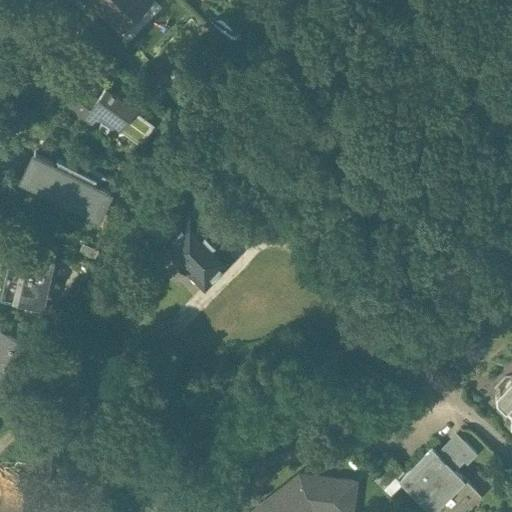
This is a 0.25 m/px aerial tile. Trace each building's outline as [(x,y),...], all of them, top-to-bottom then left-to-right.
[(148,0),(76,0),(111,36),(148,0)] [(46,8),(27,3),(22,22),(41,27),(46,8)] [(135,109),(114,94),(115,92),(113,90),(111,92),(106,88),(98,99),(78,84),(66,102),(86,117),(94,106),(122,127),(135,109)] [(106,174),(74,158),(73,160),(75,160),(73,164),(58,156),(57,158),(59,159),(57,162),(42,156),(32,175),(74,195),(70,201),(97,215),(109,191),(108,191),(108,189),(111,191),(112,189),(100,183),(104,175),(106,176),(106,174)] [(231,253),(190,214),(165,240),(179,254),(178,259),(180,265),(186,267),(191,266),(205,279),(231,253)] [(50,254),(14,246),(5,290),(40,298),(41,297),(40,297),(45,271),(46,271),(50,254)] [(21,332),(3,323),(0,328),(0,372),(8,377),(14,364),(18,365),(30,341),(19,336),(21,332)] [(511,376),(497,392),(497,399),(506,408),(508,406),(511,410),(511,415),(511,416),(511,424),(511,376)] [(477,450),(461,435),(451,445),(464,457),(467,460),(477,450)] [(441,455),(432,446),(394,486),(401,479),(413,490),(418,485),(445,511),(448,511),(466,494),(468,497),(476,489),(454,468),(464,457),(451,445),(441,455)] [(391,457),(373,475),(386,488),(404,470),(391,457)] [(300,473),(252,511),(316,511),(350,511),(355,480),(300,473)]
